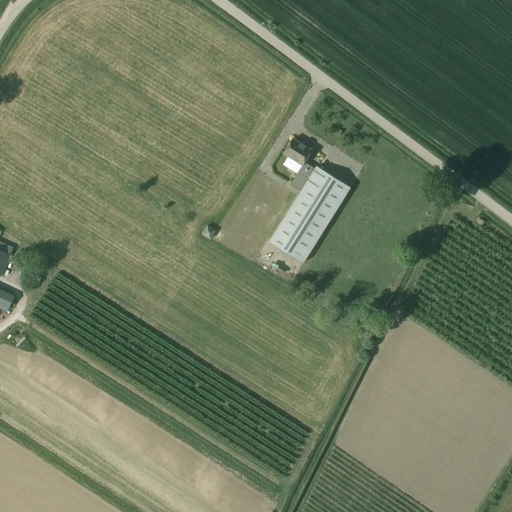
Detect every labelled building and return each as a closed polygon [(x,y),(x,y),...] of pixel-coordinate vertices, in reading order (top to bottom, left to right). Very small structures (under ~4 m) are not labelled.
[(290,185),(301,192),(315,169),(304,162),(312,150),(293,139),(284,154),(302,166),(290,185)] [(301,192),(270,242),(304,263),(350,188),(316,167),(315,169),(301,192)] [(207,225),(202,233),(210,238),(215,230),(207,225)] [(0,241),(0,250),(11,255),(14,248),(0,241)] [(15,296),(0,289),(0,307),(10,313),(12,309),(10,308),(15,296)]
